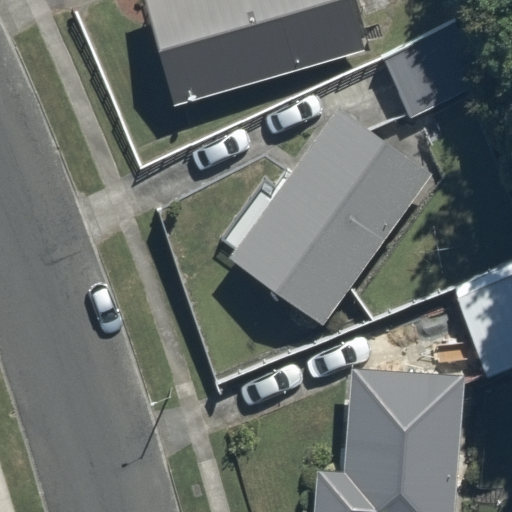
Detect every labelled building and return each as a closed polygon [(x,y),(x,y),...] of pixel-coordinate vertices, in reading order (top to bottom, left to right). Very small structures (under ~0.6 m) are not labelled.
[(357,0),(157,0),(180,93),(369,48),(357,0)] [(474,22),(391,54),(411,107),(494,75),(474,22)] [(453,168),(355,89),(230,243),(329,323),(453,168)] [(511,263),(451,280),(475,366),(511,355),(511,263)] [(459,511),(465,351),(354,348),(351,463),(321,462),(319,511),(459,511)]
